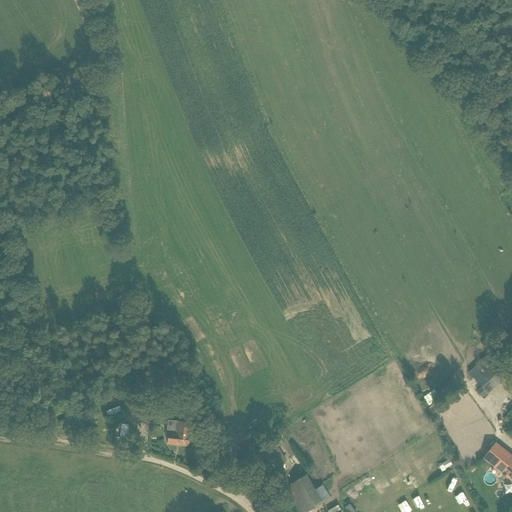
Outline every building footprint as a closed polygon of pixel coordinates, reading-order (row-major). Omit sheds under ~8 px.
[(479,383),(503,361),(495,353),(471,375),(479,383)] [(131,414),(138,414),(138,413),(151,414),(151,403),(131,402),(131,414)] [(109,416),(122,411),(120,406),(107,411),(109,416)] [(167,444),(188,446),(189,439),(191,440),(193,422),(176,421),(176,426),(167,425),(166,438),(168,438),(167,444)] [(285,460),(277,446),(283,442),(279,436),(256,449),(268,470),(285,460)] [(482,458),(511,481),(511,455),(495,442),(482,458)] [(285,487),(300,511),(305,511),(322,502),(306,475),(285,487)]
